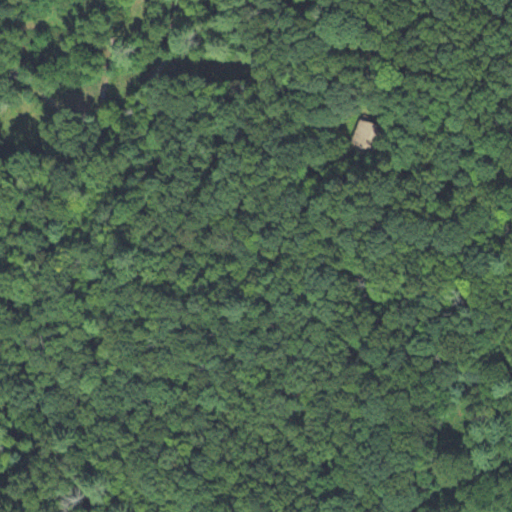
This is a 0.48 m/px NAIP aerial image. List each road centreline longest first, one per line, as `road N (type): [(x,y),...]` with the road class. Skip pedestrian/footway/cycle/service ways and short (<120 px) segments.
road 1 (residential): [(311,511),(481,163)]
road 2 (residential): [(0,81),(24,77),(78,110),(143,90),(181,32),(179,0)]
